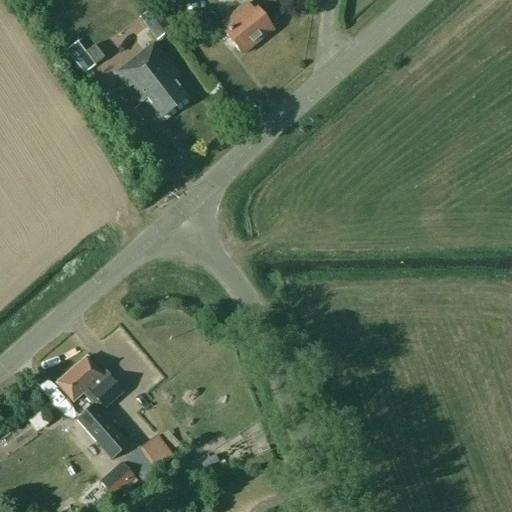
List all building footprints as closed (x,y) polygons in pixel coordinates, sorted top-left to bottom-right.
[(256,12),(252,15),(245,6),(220,25),(227,35),(224,37),(241,57),(272,32),(256,12)] [(139,19),(156,41),(172,30),(155,7),(139,19)] [(138,105),(144,100),(160,121),(186,101),(174,84),(180,79),(153,44),(125,65),(127,67),(116,76),(138,105)] [(92,46),(84,53),(93,65),(102,59),(92,46)] [(85,358),(56,384),(72,403),(82,395),(91,406),(75,420),(111,461),(128,446),(96,409),(100,406),(103,409),(122,393),(104,373),(101,376),(85,358)] [(156,468),(171,457),(156,436),(141,447),(156,468)] [(156,482),(136,458),(119,473),(140,496),(156,482)]
